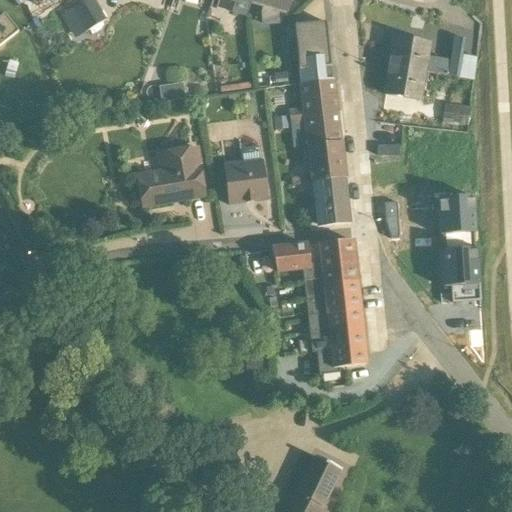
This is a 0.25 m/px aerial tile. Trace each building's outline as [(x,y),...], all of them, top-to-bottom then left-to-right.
[(31,0),(39,9),(52,0),(31,0)] [(105,22),(91,0),(89,0),(60,18),(74,41),(105,22)] [(289,0),(249,0),(249,4),(285,15),(289,0)] [(0,46),(17,34),(3,16),(0,18),(0,46)] [(299,87),(331,83),(324,25),(284,29),(285,43),(294,42),(299,87)] [(474,64),(474,60),(460,57),(463,42),(452,40),(448,66),(431,63),(431,62),(430,62),(430,61),(432,62),(433,48),(393,41),(388,69),(471,83),(474,64)] [(420,103),(424,75),(388,69),(383,97),(420,103)] [(331,83),(297,88),(300,112),(288,113),(290,131),(302,130),(305,150),(339,146),(331,83)] [(469,110),(443,106),(440,125),(466,129),(467,124),(469,110)] [(287,119),(273,120),(274,132),(288,131),(287,119)] [(344,181),(340,146),(305,150),(309,182),(301,182),(300,180),(300,179),(290,181),(289,181),(291,188),(344,181)] [(221,168),(226,209),(266,204),(260,163),(259,163),(257,149),(239,152),(241,166),(221,168)] [(136,176),(141,209),(203,198),(195,151),(194,151),(154,159),(157,172),(136,176)] [(344,181),(310,186),(313,214),(310,224),(315,226),(321,227),(327,227),(332,227),(332,228),(348,226),(344,181)] [(472,236),(474,236),(472,200),(436,202),(438,238),(447,237),(448,253),(472,251),(472,236)] [(321,288),(355,284),(354,272),(351,252),(350,243),(290,250),(270,252),(273,276),(301,273),(302,282),(320,280),(321,288)] [(448,253),(439,254),(442,290),(449,290),(450,306),(480,304),(477,251),(472,251),(448,253)] [(324,317),(359,313),(355,284),(321,288),(324,317)] [(324,317),(329,370),(364,366),(359,313),(324,317)] [(2,437),(5,443),(10,461),(25,458),(22,443),(37,434),(29,420),(2,437)] [(320,511),(340,472),(313,458),(312,458),(283,511),(320,511)] [(173,511),(179,493),(162,488),(155,511),(173,511)]
